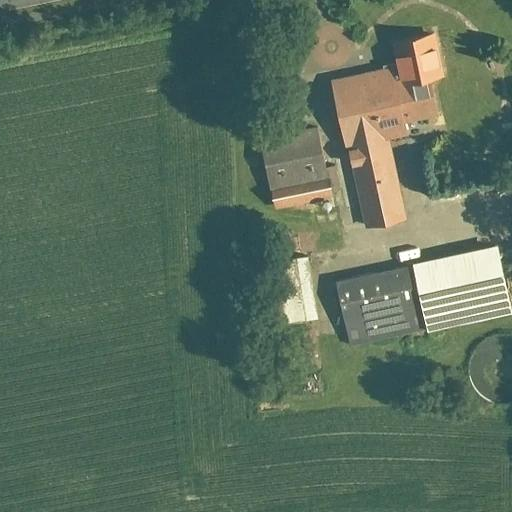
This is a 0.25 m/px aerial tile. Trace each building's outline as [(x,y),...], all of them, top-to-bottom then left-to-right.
[(397,65),(399,74),(432,68),(446,66),(439,28),(392,36),(397,65)] [(397,65),(335,76),(346,141),(352,140),(391,133),(409,130),(406,117),(399,74),(397,65)] [(399,74),(406,117),(440,111),(432,68),(399,74)] [(331,200),(316,124),(267,134),(282,210),(331,200)] [(352,140),(367,223),(406,216),(391,133),(352,140)] [(511,293),(500,238),(415,257),(430,327),(511,309),(511,293)] [(320,319),(308,250),(284,254),(296,323),(320,319)] [(430,327),(415,257),(339,273),(354,343),(430,327)] [(471,371),(475,383),(482,393),(492,399),(505,402),(511,401),(511,331),(510,331),(498,332),(486,337),(477,346),(472,358),(471,371)]
